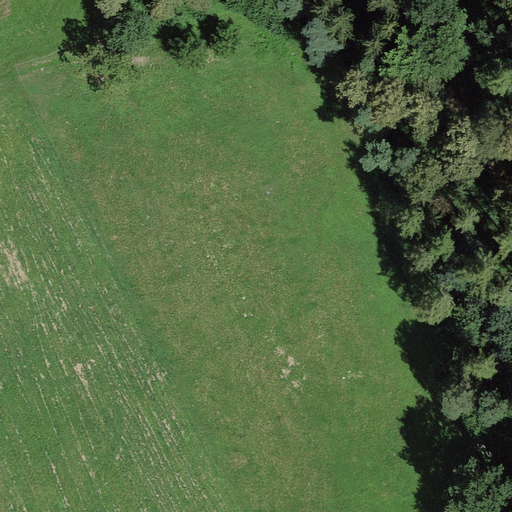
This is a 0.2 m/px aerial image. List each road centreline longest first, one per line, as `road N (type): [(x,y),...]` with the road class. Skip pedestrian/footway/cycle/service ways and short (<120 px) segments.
road 1 (track): [(0,81),(97,50),(210,31),(368,78),(437,56)]
road 2 (track): [(395,0),(511,161)]
